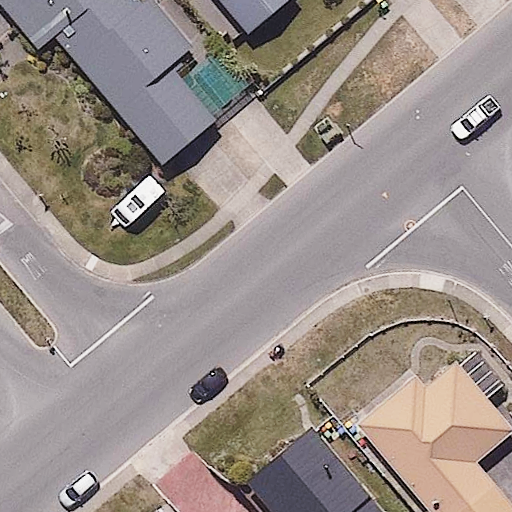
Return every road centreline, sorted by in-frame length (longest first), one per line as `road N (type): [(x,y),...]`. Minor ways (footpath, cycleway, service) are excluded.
road 1 (residential): [(425,146),(141,382)]
road 2 (residential): [(0,217),(141,382)]
road 3 (residential): [(425,146),(511,249)]
